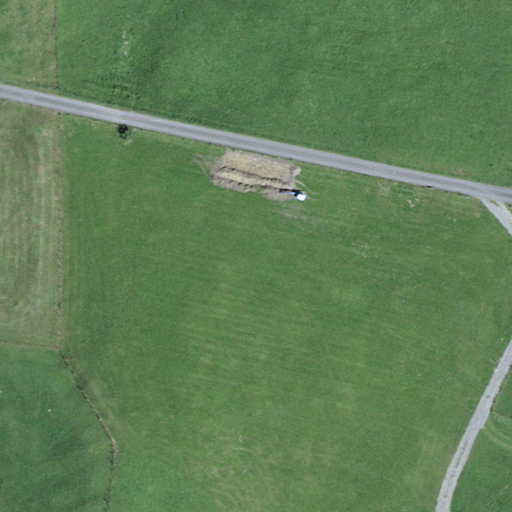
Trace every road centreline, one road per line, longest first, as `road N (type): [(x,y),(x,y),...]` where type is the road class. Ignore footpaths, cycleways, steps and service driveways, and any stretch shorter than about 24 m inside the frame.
road 1 (unclassified): [(0,91),(511,197)]
road 2 (track): [(511,342),(445,511)]
